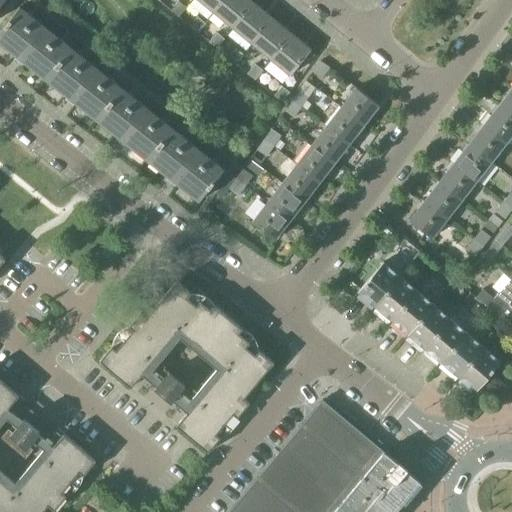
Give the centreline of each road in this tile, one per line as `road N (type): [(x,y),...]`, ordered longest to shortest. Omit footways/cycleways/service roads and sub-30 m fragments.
road 1 (residential): [(280,316),(439,91)]
road 2 (residential): [(184,511),(321,350)]
road 3 (residential): [(150,219),(0,102)]
road 4 (residential): [(280,316),(150,219)]
